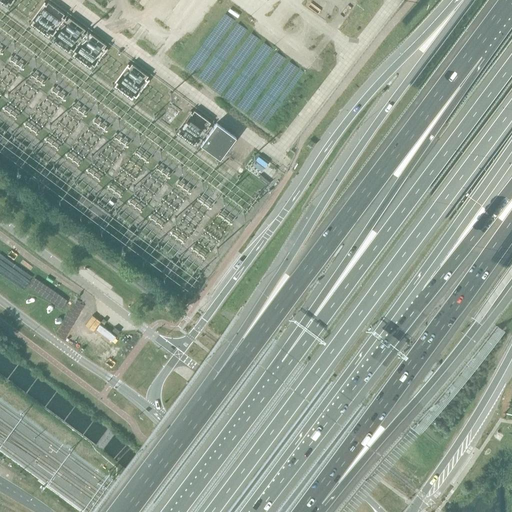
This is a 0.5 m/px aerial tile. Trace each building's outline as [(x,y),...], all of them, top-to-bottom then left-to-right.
[(95,66),(111,42),(48,0),(45,0),(30,23),(95,66)] [(143,86),(151,77),(131,61),(124,70),(127,72),(123,78),(121,77),(119,79),(130,88),(127,91),(133,96),(143,85),(143,86)] [(217,78),(212,85),(226,95),(232,97),(235,102),(254,117),(249,108),(251,109),(253,104),(256,99),(253,94),(257,97),(258,95),(264,88),(260,82),(261,81),(257,79),(254,85),(249,88),(248,86),(242,99),(237,103),(229,89),(235,86),(239,87),(240,84),(244,81),(231,77),(226,73),(217,78)] [(192,109),(184,127),(203,136),(211,118),(192,109)] [(225,152),(235,139),(235,138),(216,124),(200,146),(219,160),(225,152)] [(18,146),(0,132),(0,149),(9,157),(18,146)] [(46,184),(54,173),(45,166),(37,177),(46,184)] [(83,212),(92,201),(83,194),(75,205),(83,212)] [(111,214),(94,201),(85,213),(102,226),(111,214)] [(129,246),(138,234),(129,228),(120,239),(129,246)] [(171,277),(180,266),(170,259),(162,270),(171,277)] [(500,440),(503,435),(497,431),(495,434),(494,436),(500,440)]
